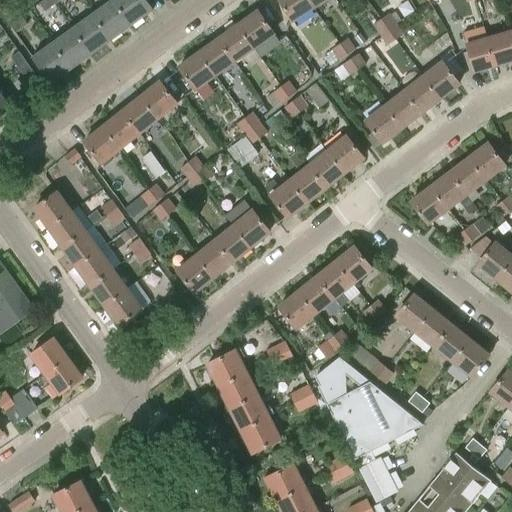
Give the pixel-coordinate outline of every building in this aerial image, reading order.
[(53,0),(43,0),(39,4),(45,12),(56,3),(53,0)] [(114,0),(111,0),(93,13),(111,39),(132,25),(114,0)] [(114,0),(132,25),(152,10),(144,0),(114,0)] [(306,0),(277,0),(292,22),(312,8),(306,0)] [(325,0),(307,0),(313,8),(325,0)] [(420,9),(408,16),(421,37),(433,30),(420,9)] [(257,12),(238,25),(254,48),(265,40),(269,45),(276,39),(257,12)] [(111,39),(93,13),(73,28),(92,54),(111,39)] [(388,14),(381,20),(387,29),(395,24),(388,14)] [(21,16),(9,25),(15,33),(27,24),(21,16)] [(381,20),(373,25),(379,35),(387,29),(381,20)] [(395,24),(387,29),(394,39),(402,34),(395,24)] [(238,25),(218,39),(235,62),(254,48),(238,25)] [(494,65),(486,38),(483,27),(462,33),(474,71),(494,65)] [(92,54),(73,28),(53,42),(71,68),(92,54)] [(387,29),(379,35),(386,45),(394,39),(387,29)] [(511,59),(511,40),(509,31),(486,38),(494,65),(511,59)] [(235,62),(218,39),(199,53),(215,76),(235,62)] [(347,39),(339,44),(347,55),(354,49),(347,39)] [(71,68),(53,42),(32,57),(50,83),(71,68)] [(339,44),(331,49),(339,60),(347,55),(339,44)] [(18,52),(10,58),(18,69),(26,64),(18,52)] [(215,76),(199,53),(178,68),(194,90),(215,76)] [(358,54),(350,60),(357,70),(365,65),(358,54)] [(350,60),(342,65),(349,75),(357,70),(350,60)] [(441,61),(423,76),(440,98),(458,83),(441,61)] [(26,64),(18,69),(26,81),(34,75),(26,64)] [(423,76),(403,91),(420,113),(440,98),(423,76)] [(288,81),(280,87),(288,97),(295,91),(288,81)] [(159,82),(141,96),(158,118),(176,104),(171,98),(159,82)] [(315,84),(305,91),(318,108),(328,100),(315,84)] [(280,87),(273,92),(280,103),(288,97),(280,87)] [(403,91),(384,106),(401,127),(420,113),(403,91)] [(0,114),(10,107),(0,93),(0,114)] [(141,96),(122,111),(139,133),(158,118),(141,96)] [(299,96),(292,102),(299,112),(307,106),(299,96)] [(292,102),(284,107),(292,117),(299,112),(292,102)] [(401,128),(384,106),(365,121),(382,143),(401,128)] [(122,111),(103,126),(121,148),(139,133),(122,111)] [(252,113),(244,118),(252,128),(259,122),(252,113)] [(244,118),(236,124),(244,134),(252,128),(244,118)] [(259,122),(252,128),(259,138),(267,132),(259,122)] [(121,148),(103,126),(83,142),(101,164),(121,148)] [(244,134),(245,136),(251,144),(259,138),(252,128),(244,134)] [(245,136),(231,147),(227,150),(240,168),(259,154),(251,144),(245,136)] [(346,136),(327,151),(344,172),(363,158),(346,136)] [(487,143),(468,158),(485,180),(504,165),(487,143)] [(74,149),(63,157),(69,165),(79,157),(74,149)] [(152,150),(144,156),(158,177),(166,171),(152,150)] [(327,151),(308,166),(325,188),(344,172),(327,151)] [(195,157),(188,163),(196,172),(203,167),(195,157)] [(468,158),(449,173),(466,195),(485,180),(468,158)] [(294,165),(300,173),(289,181),(306,202),(325,188),(308,166),(302,159),(294,165)] [(188,163),(180,169),(188,178),(196,172),(188,163)] [(196,172),(203,182),(211,176),(203,167),(196,172)] [(188,178),(196,188),(203,182),(196,172),(188,178)] [(449,173),(430,187),(447,209),(466,195),(449,173)] [(276,182),(265,190),(270,196),(287,218),(306,202),(289,181),(280,188),(276,182)] [(156,184),(148,190),(156,200),(164,194),(156,184)] [(447,209),(430,187),(410,202),(427,224),(447,209)] [(63,190),(57,194),(56,192),(33,208),(48,227),(70,211),(64,202),(69,198),(63,190)] [(148,190),(141,196),(149,206),(156,200),(148,190)] [(511,201),(508,196),(501,202),(509,212),(511,209),(511,201)] [(167,199),(160,205),(168,215),(175,209),(167,199)] [(111,200),(101,208),(106,215),(116,208),(111,200)] [(270,232),(252,210),(244,200),(225,215),(234,225),(250,247),(270,232)] [(501,202),(494,208),(501,218),(509,212),(501,202)] [(160,205),(153,211),(161,220),(168,215),(160,205)] [(116,208),(106,215),(112,223),(122,216),(116,208)] [(79,223),(70,211),(48,227),(62,247),(84,231),(79,223)] [(225,232),(215,240),(232,262),(250,247),(234,225),(225,232)] [(472,225),(464,230),(472,241),(479,235),(472,225)] [(130,227),(121,235),(127,243),(137,235),(130,227)] [(464,230),(456,236),(464,246),(472,241),(464,230)] [(98,250),(85,231),(84,231),(62,247),(76,266),(98,250)] [(138,239),(128,246),(134,254),(144,247),(138,239)] [(215,240),(197,255),(214,276),(232,262),(215,240)] [(496,280),(511,260),(511,256),(495,243),(477,264),(496,280)] [(144,247),(134,254),(140,262),(150,254),(144,247)] [(354,247),(335,263),(352,284),(371,269),(354,247)] [(112,269),(98,250),(76,266),(89,286),(112,269)] [(214,276),(197,255),(176,271),(193,292),(214,276)] [(511,260),(496,280),(511,292),(511,260)] [(352,284),(335,263),(316,277),(333,299),(340,308),(349,302),(341,292),(352,284)] [(31,309),(0,266),(0,265),(0,319),(6,327),(31,309)] [(112,269),(89,286),(104,305),(126,289),(112,269)] [(333,299),(316,277),(297,292),(314,314),(333,299)] [(134,283),(126,289),(104,305),(118,325),(149,303),(134,283)] [(314,314),(297,292),(278,308),(295,329),(314,314)] [(177,293),(167,301),(173,308),(183,300),(177,293)] [(414,331),(431,310),(413,295),(396,316),(414,331)] [(378,301),(370,307),(378,317),(386,311),(378,301)] [(370,307),(363,313),(371,323),(378,317),(370,307)] [(450,325),(431,310),(414,331),(433,346),(450,325)] [(469,340),(450,325),(433,346),(452,362),(469,340)] [(341,331),(334,337),(342,347),(349,341),(341,331)] [(334,337),(326,343),(334,353),(342,347),(334,337)] [(33,364),(36,362),(45,374),(67,358),(53,339),(27,357),(33,364)] [(469,340),(452,362),(471,377),(488,356),(469,340)] [(284,341),(266,351),(270,360),(289,350),(284,341)] [(220,391),(248,377),(234,350),(207,364),(220,391)] [(289,350),(270,360),(274,369),(293,359),(289,350)] [(12,352),(0,360),(0,370),(1,373),(18,361),(12,352)] [(339,357),(317,375),(316,379),(328,403),(328,404),(356,458),(377,500),(394,492),(378,461),(376,462),(370,451),(421,424),(339,357)] [(45,374),(51,383),(44,388),(52,399),(81,378),(67,358),(45,374)] [(378,361),(370,371),(377,377),(385,367),(378,361)] [(385,367),(377,377),(384,384),(393,373),(385,367)] [(509,407),(511,403),(511,374),(507,371),(490,392),(509,407)] [(257,395),(248,377),(220,391),(229,409),(257,395)] [(308,385),(289,395),(293,403),(312,394),(308,385)] [(6,392),(0,395),(0,405),(7,415),(11,421),(13,423),(14,423),(15,423),(16,423),(18,422),(37,409),(23,390),(11,399),(6,392)] [(414,392),(406,401),(413,407),(421,398),(414,392)] [(312,394),(293,403),(298,412),(317,402),(312,394)] [(257,395),(229,409),(238,427),(268,416),(257,395)] [(421,398),(413,407),(421,414),(429,404),(421,398)] [(268,416),(238,427),(252,454),(280,440),(268,416)] [(471,438),(463,448),(471,454),(479,444),(471,438)] [(479,444),(471,454),(478,460),(486,450),(479,444)] [(414,504),(407,511),(465,511),(480,493),(478,491),(487,481),(489,483),(490,481),(455,453),(432,481),(436,484),(433,489),(432,488),(420,502),(421,503),(418,507),(414,504)] [(344,455),(324,465),(329,474),(348,464),(344,455)] [(303,471),(297,474),(292,464),(264,478),(278,505),(306,491),(304,487),(310,484),(303,471)] [(348,464),(329,474),(333,482),(353,473),(348,464)] [(511,469),(509,467),(501,477),(508,483),(511,478),(511,469)] [(61,511),(75,511),(91,504),(79,482),(53,496),(61,511)] [(316,511),(306,491),(278,505),(281,511),(316,511)] [(28,492),(8,506),(11,511),(17,511),(34,501),(28,492)] [(366,499),(347,509),(348,511),(362,511),(371,508),(366,499)]
